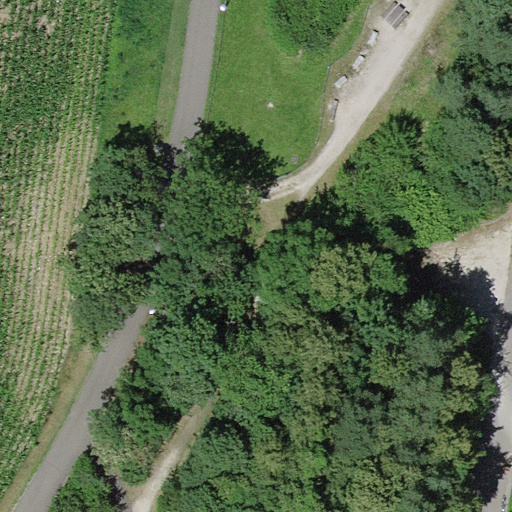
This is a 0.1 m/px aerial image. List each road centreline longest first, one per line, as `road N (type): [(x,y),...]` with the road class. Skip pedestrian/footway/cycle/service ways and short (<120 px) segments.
road 1 (track): [(205,0),(145,292),(30,511)]
road 2 (motorway): [(205,511),(224,305),(271,0)]
road 3 (motorway): [(166,0),(104,511)]
